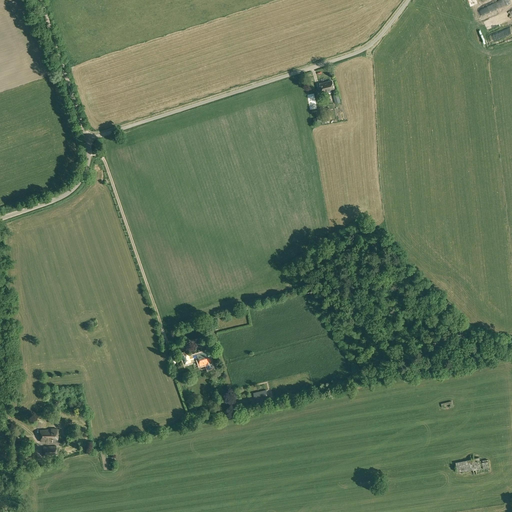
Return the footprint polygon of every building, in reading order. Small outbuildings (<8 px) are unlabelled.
[(320,83),(323,93),(335,90),(332,80),(320,83)] [(182,354),(185,364),(191,362),(190,360),(198,358),(200,366),(206,364),(208,369),(212,368),(211,363),(208,351),(189,357),(188,352),(182,354)] [(255,395),(257,404),(269,402),(267,392),(255,395)] [(40,430),(41,442),(52,442),(57,442),(57,426),(53,426),(53,429),(51,429),(40,430)] [(14,431),(14,443),(22,443),(22,431),(14,431)] [(43,447),(44,457),(57,457),(56,446),(43,447)]
